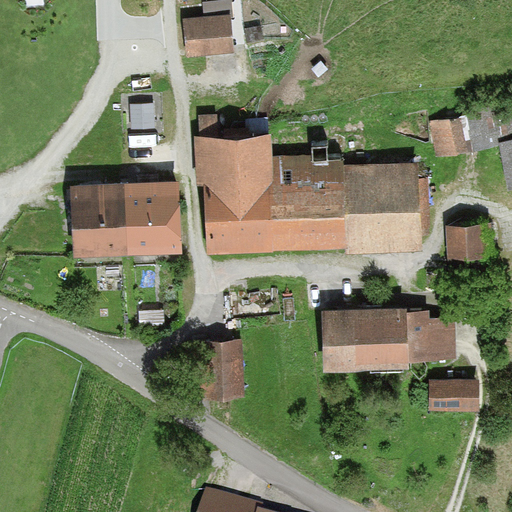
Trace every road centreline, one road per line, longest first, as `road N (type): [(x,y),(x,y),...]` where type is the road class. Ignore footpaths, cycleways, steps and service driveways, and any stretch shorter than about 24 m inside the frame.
road 1 (residential): [(8,310),(76,340),(341,511)]
road 2 (track): [(451,511),(482,411),(483,363),(461,307),(408,282)]
